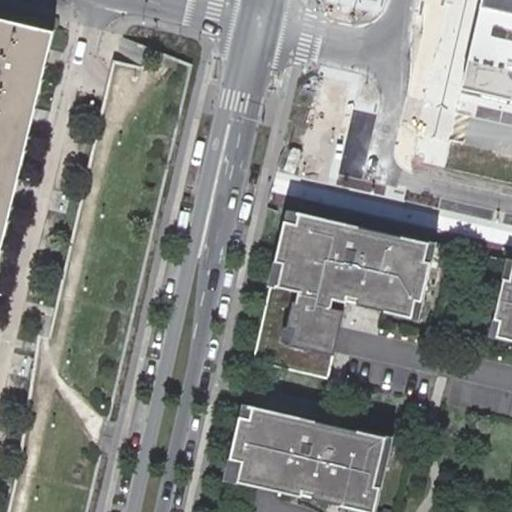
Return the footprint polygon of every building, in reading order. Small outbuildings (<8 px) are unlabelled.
[(511,0),(481,0),(460,87),(511,99),(511,0)] [(0,237),(50,32),(0,19),(0,237)] [(410,320),(420,277),(414,276),(422,243),(281,211),(246,363),(321,381),(339,303),(410,320)] [(511,341),(511,264),(507,263),(500,295),(494,293),(484,335),(511,341)] [(378,438),(236,405),(219,479),(363,511),(367,511),(376,473),(371,471),(378,438)]
